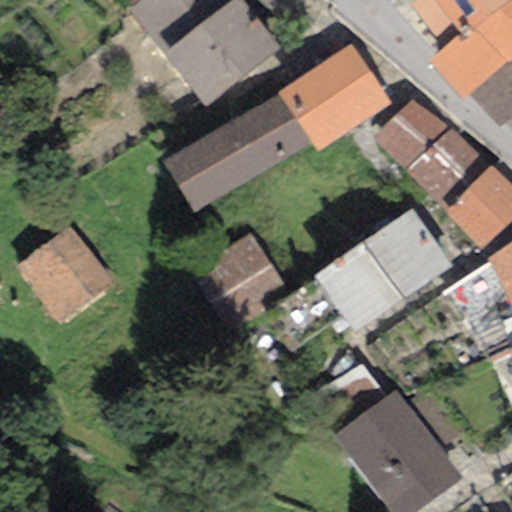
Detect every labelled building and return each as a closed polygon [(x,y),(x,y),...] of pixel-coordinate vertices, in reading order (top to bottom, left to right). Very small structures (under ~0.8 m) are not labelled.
[(206,107),(270,58),(226,0),(158,0),(136,16),(206,107)] [(503,64),(511,54),(511,0),(442,0),(417,18),(437,40),(458,23),(503,64)] [(511,85),(511,57),(503,67),(511,85)] [(347,58),(277,105),(310,154),(380,107),(347,58)] [(277,105),(164,170),(189,213),(302,147),(277,105)] [(416,109),(376,147),(403,176),(444,138),(416,109)] [(484,180),(444,138),(403,176),(444,218),(484,180)] [(511,209),(484,180),(444,218),(476,253),(511,218),(511,209)] [(445,270),(411,221),(319,286),(354,334),(445,270)] [(63,243),(21,275),(60,326),(102,295),(63,243)] [(238,317),(277,294),(250,250),(211,273),(238,317)] [(511,253),(445,296),(466,331),(504,304),(511,318),(511,361),(504,365),(511,377),(511,253)] [(387,399),(327,445),(378,511),(415,511),(452,484),(387,399)]
